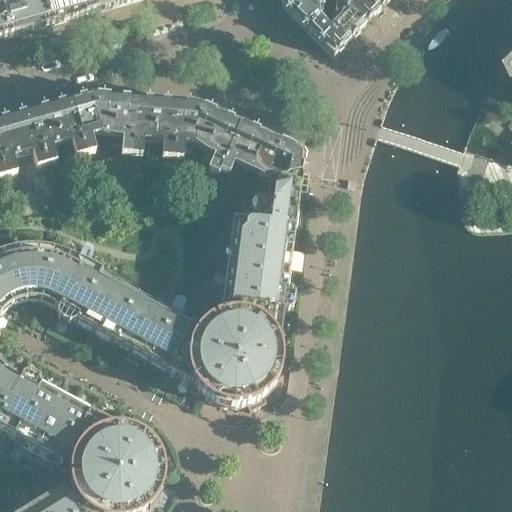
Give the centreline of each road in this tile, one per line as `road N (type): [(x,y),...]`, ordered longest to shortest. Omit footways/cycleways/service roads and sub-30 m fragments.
road 1 (residential): [(0,96),(245,27)]
road 2 (residential): [(421,0),(348,97),(245,27)]
